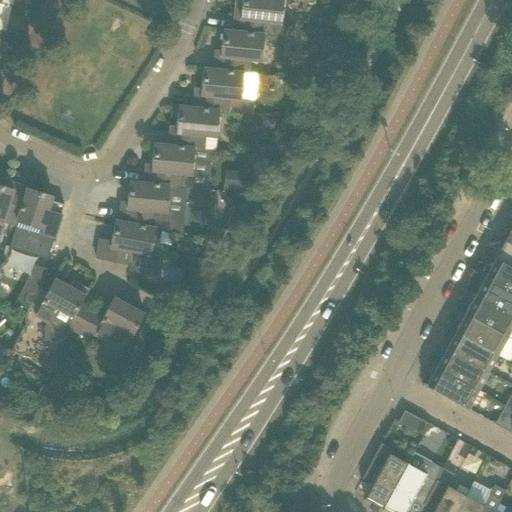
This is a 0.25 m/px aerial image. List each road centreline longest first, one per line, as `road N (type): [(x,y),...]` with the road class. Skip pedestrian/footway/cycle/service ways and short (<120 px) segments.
road 1 (tertiary): [(180,511),(258,401),(492,0)]
road 2 (residential): [(327,511),(323,497),(511,148)]
road 3 (residential): [(0,134),(86,173),(110,158),(170,66),(195,0)]
